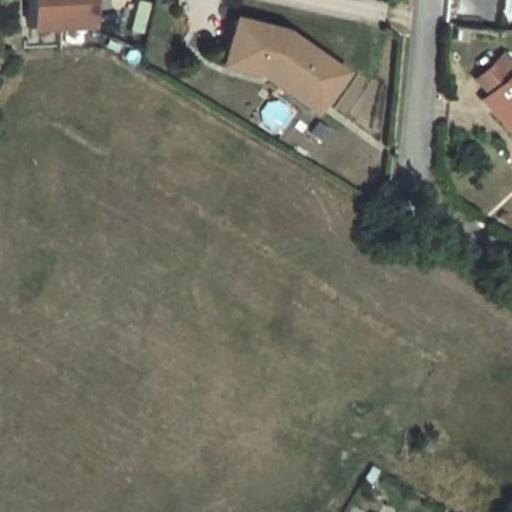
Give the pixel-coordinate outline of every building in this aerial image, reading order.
[(76,2),(19,5),(22,53),(78,49),(76,2)] [(272,53),(223,40),(211,85),(249,95),(257,84),(296,111),(311,108),(324,89),(272,53)] [(468,116),(462,122),(511,176),(511,104),(510,103),(498,89),(497,89),(495,91),(482,76),(455,101),(468,116)] [(511,76),(498,89),(510,103),(511,101),(511,76)] [(330,93),(324,89),(311,108),(296,111),(257,84),(249,95),(304,132),(330,93)]
